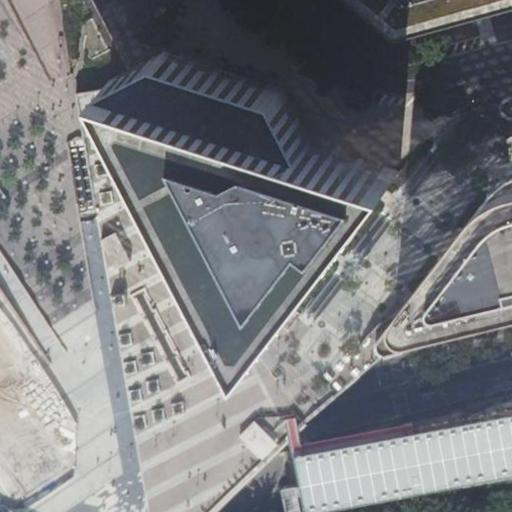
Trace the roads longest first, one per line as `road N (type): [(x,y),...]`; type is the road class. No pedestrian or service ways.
road 1 (residential): [(511,373),(255,436),(147,439),(0,414)]
road 2 (residential): [(511,57),(415,79),(385,77),(280,0)]
